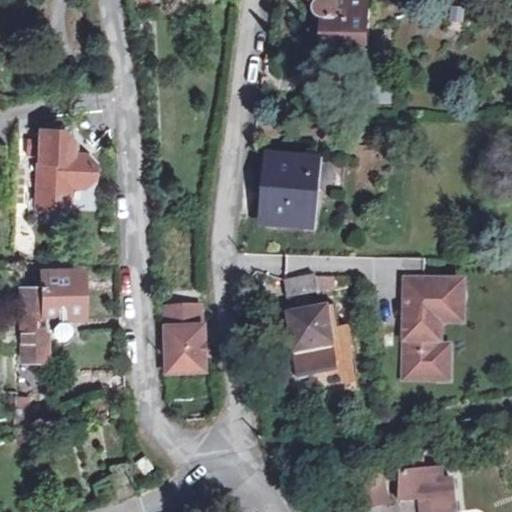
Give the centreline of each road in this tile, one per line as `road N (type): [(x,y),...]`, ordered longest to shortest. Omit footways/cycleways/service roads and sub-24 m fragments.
road 1 (residential): [(233,474),(185,450),(154,410),(142,327),(134,121),(109,0)]
road 2 (residential): [(233,474),(243,408),(222,233),(255,0)]
